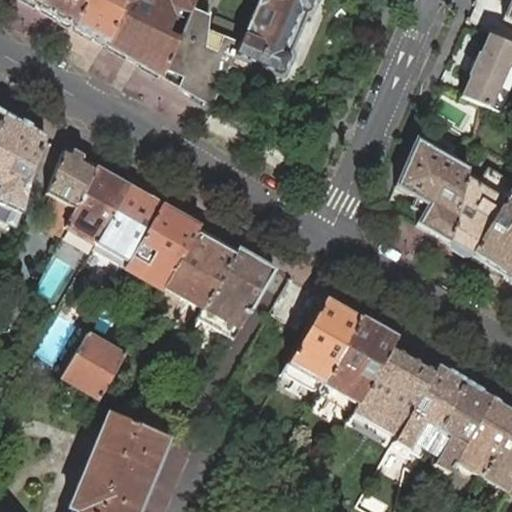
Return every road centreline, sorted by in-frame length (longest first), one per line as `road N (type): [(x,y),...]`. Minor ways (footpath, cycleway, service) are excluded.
road 1 (residential): [(0,53),(324,240)]
road 2 (residential): [(430,0),(324,240)]
road 3 (residential): [(324,240),(511,349)]
